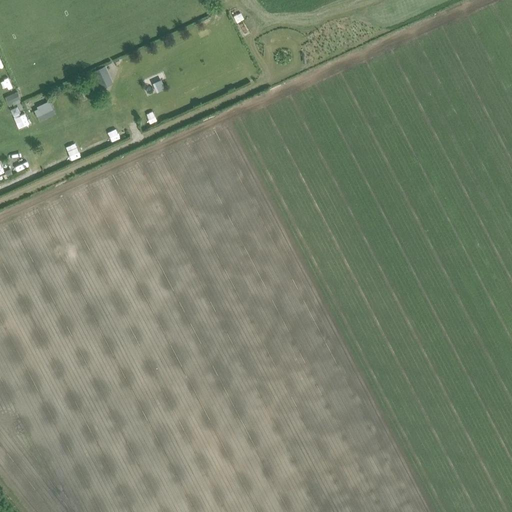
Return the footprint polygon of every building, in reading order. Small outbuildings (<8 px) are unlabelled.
[(110,64),(102,68),(108,81),(116,77),(110,64)] [(153,81),(157,91),(166,88),(162,78),(153,81)] [(91,80),(79,86),(82,90),(84,89),(91,86),(92,86),(93,85),(91,80)] [(149,93),(155,91),(153,81),(147,83),(149,93)] [(82,90),(79,92),(83,100),(96,94),(92,86),(91,86),(84,89),(82,90)] [(17,91),(5,96),(8,103),(11,101),(13,105),(22,101),(20,97),(17,91)] [(59,102),(63,111),(70,108),(66,99),(59,102)] [(174,99),(164,103),(168,114),(179,110),(174,99)] [(47,105),(35,111),(40,120),(55,113),(50,100),(46,102),(47,105)] [(157,111),(148,113),(150,123),(160,120),(157,111)] [(109,130),(112,140),(121,137),(118,127),(109,130)]
